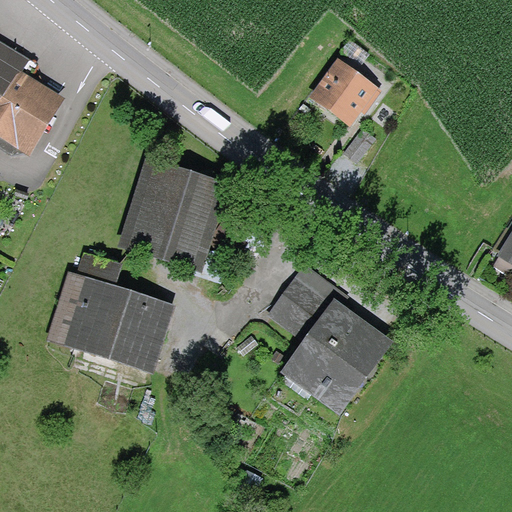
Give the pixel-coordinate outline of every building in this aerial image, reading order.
[(0,124),(6,129),(30,144),(57,100),(26,81),(35,67),(2,46),(0,48),(0,124)] [(348,123),(360,105),(365,109),(376,93),(339,67),(316,100),(348,123)] [(360,135),(344,156),(356,165),(371,144),(360,135)] [(197,266),(220,192),(157,172),(134,246),(197,266)] [(244,265),(274,222),(244,200),(213,243),(244,265)] [(511,243),(496,267),(511,277),(511,243)] [(166,315),(108,297),(118,267),(87,257),(78,287),(71,285),(55,334),(150,364),(166,315)] [(291,376),(335,407),(382,343),(298,282),(280,306),(305,324),(310,317),(325,329),(291,376)] [(240,491),(249,496),(259,479),(249,473),(240,491)]
